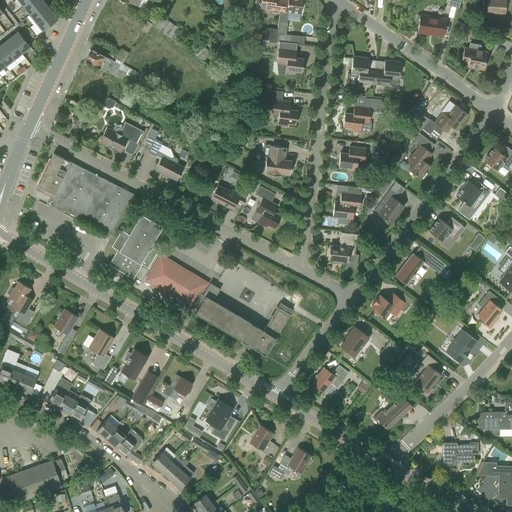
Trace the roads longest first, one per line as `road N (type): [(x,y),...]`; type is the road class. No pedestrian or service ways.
road 1 (tertiary): [(275,396),(0,232)]
road 2 (residential): [(298,269),(28,128)]
road 3 (residential): [(298,269),(333,0)]
road 4 (residential): [(350,299),(493,111)]
road 5 (residential): [(165,496),(83,434),(0,391)]
road 6 (residential): [(493,111),(336,0)]
road 7 (residential): [(389,465),(511,337)]
road 8 (residential): [(28,128),(86,0)]
road 9 (residential): [(275,396),(350,299)]
